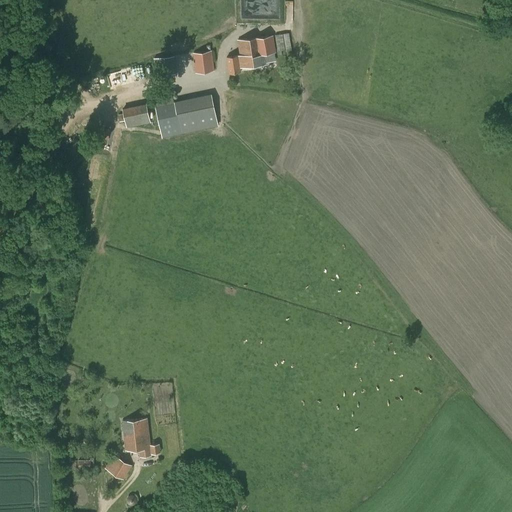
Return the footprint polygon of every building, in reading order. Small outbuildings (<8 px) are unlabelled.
[(275,35),(277,51),(286,49),(287,56),(293,55),(289,33),(275,35)] [(238,40),(240,55),(226,57),(229,73),(241,72),(240,67),(268,63),(267,53),(275,52),(273,35),(238,40)] [(193,52),(195,73),(214,71),(211,50),(193,52)] [(176,57),(154,59),(156,75),(176,73),(175,62),(177,62),(176,57)] [(116,71),(107,74),(111,86),(120,83),(116,71)] [(174,101),(171,89),(153,92),(161,131),(180,127),(181,133),(219,125),(212,93),(174,101)] [(119,122),(125,121),(126,128),(151,123),(146,103),(123,108),(124,113),(118,114),(119,122)] [(78,141),(63,150),(68,157),(83,148),(78,141)] [(104,180),(107,165),(92,162),(90,177),(104,180)] [(138,448),(139,457),(152,456),(151,454),(161,453),(160,443),(150,444),(147,418),(122,421),(125,450),(138,448)] [(104,467),(123,480),(132,465),(112,453),(104,467)] [(78,460),(79,468),(94,467),(93,458),(90,458),(90,460),(78,460)]
